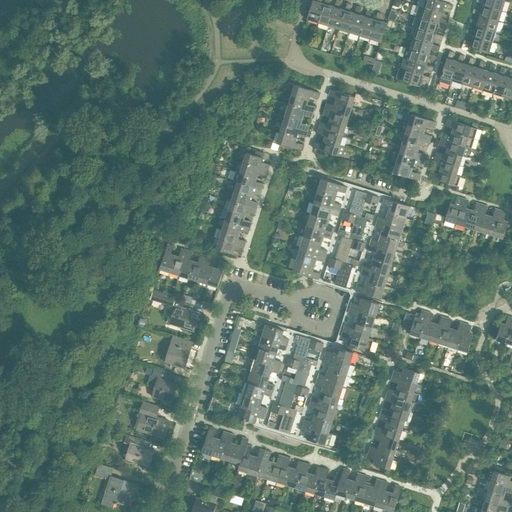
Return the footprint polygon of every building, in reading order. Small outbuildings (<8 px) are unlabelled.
[(442,13),(446,3),(437,0),(425,0),(423,8),(442,13)] [(502,11),(505,0),(485,0),(483,5),(502,11)] [(318,23),(323,4),(313,1),(307,19),(318,23)] [(328,26),(334,7),(323,4),(318,23),(328,26)] [(499,22),(502,11),(483,5),(480,16),(499,22)] [(415,16),(439,23),(442,13),(423,8),(418,6),(415,16)] [(339,29),(344,10),(334,7),(328,26),(339,29)] [(349,32),(355,14),(344,10),(339,29),(349,32)] [(390,12),(388,19),(395,21),(397,14),(390,12)] [(360,36),(365,17),(355,14),(349,32),(360,36)] [(412,27),(417,28),(436,34),(439,23),(415,16),(412,27)] [(495,32),(499,22),(480,16),(477,26),(495,32)] [(370,39),(376,20),(365,17),(360,36),(370,39)] [(381,42),(386,23),(376,20),(370,39),(381,42)] [(492,42),(495,32),(477,26),(473,36),(492,42)] [(432,44),(436,34),(417,28),(414,39),(432,44)] [(489,53),(492,42),(473,36),(470,47),(483,51),(482,55),(487,57),(489,53)] [(429,55),(432,44),(414,39),(410,49),(429,55)] [(426,65),(429,55),(410,49),(406,48),(402,57),(407,59),(426,65)] [(452,81),(458,62),(447,58),(439,82),(450,85),(452,81)] [(423,75),(426,65),(407,59),(404,70),(423,75)] [(462,84),(468,65),(458,62),(452,81),(462,84)] [(472,87),(478,68),(468,65),(462,84),(472,87)] [(419,86),(423,75),(404,70),(399,68),(396,79),(419,86)] [(482,90),(488,71),(478,68),(472,87),(482,90)] [(493,94),(499,75),(488,71),(482,90),(493,94)] [(503,97),(509,78),(499,75),(493,94),(503,97)] [(511,99),(511,78),(509,78),(503,97),(511,99)] [(317,99),(319,93),(295,85),(292,95),(308,100),(309,96),(317,99)] [(352,107),(355,97),(331,90),(329,96),(337,98),(336,102),(352,107)] [(307,104),(308,100),(292,95),(289,105),(313,112),(315,106),(307,104)] [(349,117),(352,107),(336,102),(334,106),(326,103),(324,109),(349,117)] [(311,118),(313,112),(289,105),(286,114),(302,119),(303,115),(311,118)] [(346,126),(349,117),(324,109),(323,115),(331,117),(330,121),(346,126)] [(309,126),(301,123),(302,119),(286,114),(283,124),(307,131),(309,126)] [(436,122),(411,115),(408,125),(424,130),(426,126),(434,128),(436,122)] [(474,139),(477,129),(447,119),(445,126),(453,128),(452,132),(474,139)] [(343,136),(346,126),(330,121),(328,125),(320,122),(319,128),(343,136)] [(305,137),(307,131),(283,124),(280,133),(296,138),(297,135),(305,137)] [(423,134),(424,130),(408,125),(405,134),(430,142),(431,136),(423,134)] [(340,145),(343,136),(319,128),(317,134),(325,136),(324,140),(340,145)] [(471,148),(474,139),(452,132),(451,136),(443,133),(441,139),(465,147),(471,148)] [(295,142),(296,138),(280,133),(277,143),(301,151),(303,145),(295,142)] [(430,142),(405,134),(402,144),(418,149),(420,145),(428,148),(430,142)] [(462,156),(465,147),(441,139),(439,145),(447,147),(446,151),(462,156)] [(312,148),(343,157),(346,147),(340,145),(324,140),(323,144),(314,142),(312,148)] [(417,153),(418,149),(402,144),(399,153),(424,161),(425,155),(417,153)] [(261,162),(263,158),(262,158),(264,153),(256,151),(255,155),(246,153),(243,163),(268,170),(269,165),(261,162)] [(459,166),(462,156),(446,151),(445,155),(437,152),(435,158),(459,166)] [(422,167),(424,161),(399,153),(396,163),(412,168),(414,164),(422,167)] [(456,175),(459,166),(435,158),(433,164),(441,166),(440,170),(456,175)] [(266,176),(268,170),(243,163),(240,172),(256,177),(258,174),(266,176)] [(411,172),(412,168),(396,163),(393,173),(417,180),(419,174),(411,172)] [(439,174),(431,171),(429,178),(457,186),(460,176),(456,175),(440,170),(439,174)] [(255,181),(256,177),(240,172),(235,171),(232,180),(237,182),(262,189),(263,184),(255,181)] [(348,187),(321,179),(293,271),(320,280),(358,292),(381,299),(410,206),(386,199),(348,187)] [(262,189),(237,182),(234,191),(251,196),(252,193),(260,195),(262,189)] [(249,200),(251,196),(234,191),(231,201),(256,209),(258,203),(249,200)] [(455,223),(463,199),(457,197),(454,205),(450,204),(445,220),(455,223)] [(464,226),(470,210),(466,209),(468,200),(463,199),(455,223),(464,226)] [(256,209),(231,201),(228,211),(245,216),(246,212),(254,214),(256,209)] [(474,229),(482,205),(476,203),(473,211),(470,210),(464,226),(474,229)] [(484,232),(489,216),(485,215),(487,206),(482,205),(474,229),(484,232)] [(493,235),(501,211),(495,209),(492,217),(489,216),(484,232),(493,235)] [(252,222),(243,219),(245,216),(228,211),(225,220),(250,228),(252,222)] [(503,238),(508,222),(504,220),(506,212),(501,211),(493,235),(503,238)] [(250,228),(225,220),(222,230),(239,235),(240,231),(248,233),(250,228)] [(237,239),(239,235),(222,230),(219,239),(244,247),(246,241),(237,239)] [(242,252),(244,247),(219,239),(219,240),(215,239),(212,248),(233,254),(234,250),(242,252)] [(170,272),(175,256),(171,254),(173,246),(167,244),(160,269),(170,272)] [(179,275),(187,250),(181,249),(178,257),(175,256),(170,272),(179,275)] [(189,278),(194,262),(190,260),(192,252),(187,250),(179,275),(189,278)] [(198,281),(206,256),(200,255),(198,263),(194,262),(189,278),(198,281)] [(209,266),(212,258),(206,256),(198,281),(197,285),(206,288),(207,284),(208,284),(213,268),(209,266)] [(218,287),(225,262),(219,261),(217,269),(213,268),(208,284),(218,287)] [(194,331),(199,313),(182,308),(184,302),(153,292),(150,299),(175,307),(170,323),(194,331)] [(344,337),(342,344),(369,352),(373,340),(368,338),(379,304),(357,297),(355,303),(352,302),(348,313),(352,314),(348,326),(345,325),(341,336),(344,337)] [(419,337),(427,312),(421,310),(419,318),(415,317),(410,333),(410,334),(410,335),(418,338),(419,336),(419,337)] [(429,340),(434,323),(430,322),(433,314),(427,312),(419,337),(429,340)] [(439,343),(446,318),(441,316),(438,325),(434,323),(429,340),(439,343)] [(506,343),(511,322),(511,317),(508,316),(505,324),(501,323),(496,339),(506,343)] [(448,346),(453,329),(449,328),(452,320),(446,318),(439,343),(448,346)] [(458,349),(465,324),(460,322),(457,331),(453,329),(448,346),(458,349)] [(468,352),(473,335),(468,334),(471,326),(465,324),(458,349),(468,352)] [(293,333),(265,325),(237,417),(265,426),(301,437),(328,446),(332,434),(329,433),(354,352),(329,344),(293,333)] [(184,368),(190,348),(178,345),(180,338),(173,336),(165,362),(184,368)] [(171,403),(177,384),(164,380),(167,372),(154,368),(152,376),(158,378),(152,397),(171,403)] [(417,383),(420,373),(404,368),(402,372),(394,369),(392,375),(417,383)] [(417,383),(392,375),(391,381),(399,384),(398,387),(419,394),(422,385),(417,383)] [(416,405),(419,394),(398,387),(396,391),(388,389),(386,394),(411,402),(410,403),(415,404),(416,405)] [(410,403),(411,402),(386,394),(385,400),(393,403),(392,406),(412,413),(415,404),(410,403)] [(164,438),(169,421),(156,417),(159,407),(143,402),(140,412),(142,413),(137,430),(164,438)] [(409,423),(412,413),(392,406),(390,410),(382,408),(380,413),(404,421),(409,423)] [(402,430),(404,421),(380,413),(379,419),(387,422),(386,425),(402,430)] [(398,440),(402,430),(386,425),(384,429),(376,427),(375,432),(398,440)] [(212,455),(217,438),(213,437),(215,429),(209,427),(202,451),(212,455)] [(221,458),(229,433),(223,431),(221,440),(217,438),(212,455),(221,458)] [(395,450),(398,440),(375,432),(373,438),(381,441),(380,445),(395,450)] [(231,461),(236,444),(232,443),(235,435),(229,433),(221,458),(231,461)] [(147,466),(152,451),(141,447),(143,440),(127,435),(124,443),(131,445),(127,460),(147,466)] [(240,464),(246,445),(247,445),(248,439),(242,437),(240,446),(236,444),(231,461),(240,463),(240,464)] [(248,472),(253,456),(249,455),(252,447),(247,445),(246,445),(240,464),(240,463),(238,469),(248,472)] [(392,459),(395,450),(380,445),(378,449),(370,446),(369,452),(392,459)] [(258,475),(265,451),(259,449),(257,457),(253,456),(248,472),(258,475)] [(267,478),(272,462),(268,461),(271,453),(265,451),(258,475),(267,478)] [(389,469),(392,459),(369,452),(367,457),(375,460),(373,464),(389,469)] [(277,481),(284,457),(279,455),(276,463),(272,462),(267,478),(277,481)] [(286,484),(291,468),(287,467),(290,459),(284,457),(277,481),(286,484)] [(296,487),(304,463),(298,461),(295,469),(291,468),(286,484),(296,487)] [(306,490),(311,474),(307,473),(309,465),(304,463),(296,487),(306,490)] [(137,496),(140,485),(111,476),(113,468),(98,464),(95,474),(109,478),(104,495),(107,495),(104,505),(113,508),(115,503),(117,504),(117,503),(128,507),(132,495),(137,496)] [(315,493),(323,469),(317,467),(314,475),(311,474),(306,490),(315,493)] [(325,496),(330,480),(326,479),(328,471),(323,469),(315,493),(325,496)] [(346,496),(351,480),(347,479),(349,471),(343,469),(341,475),(342,475),(336,493),(337,494),(346,496)] [(511,481),(509,480),(510,476),(494,471),(491,481),(511,487),(511,481)] [(342,475),(341,475),(336,473),(334,481),(330,480),(325,496),(335,499),(337,494),(336,493),(342,475)] [(355,499),(363,475),(357,473),(354,481),(351,480),(346,496),(355,499)] [(365,502),(370,486),(366,485),(368,477),(363,475),(355,499),(365,502)] [(374,505),(382,481),(376,479),(374,487),(370,486),(365,502),(374,505)] [(382,511),(389,492),(385,491),(388,483),(382,481),(374,505),(384,508),(382,511)] [(511,487),(491,481),(488,490),(504,495),(505,492),(511,493),(511,487)] [(393,511),(401,487),(395,485),(393,493),(389,492),(382,511),(393,511)] [(196,497),(191,511),(213,511),(218,497),(226,499),(228,492),(210,486),(207,493),(208,494),(206,501),(196,497)] [(464,486),(462,493),(468,495),(470,488),(464,486)] [(511,502),(503,499),(504,495),(488,490),(483,489),(480,498),(485,500),(509,508),(511,502)] [(263,511),(266,503),(256,500),(252,511),(263,511)] [(503,511),(507,511),(509,508),(485,500),(482,510),(489,511),(499,511),(503,511)]
